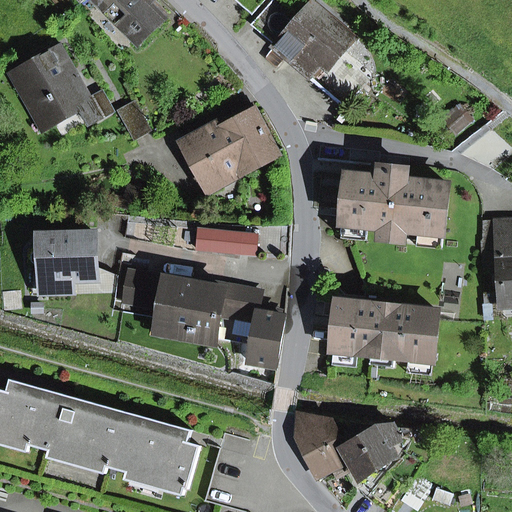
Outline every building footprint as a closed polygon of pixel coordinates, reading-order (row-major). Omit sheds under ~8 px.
[(146,0),(95,0),(141,46),(166,20),(165,19),(146,0)] [(170,14),(156,0),(146,0),(165,19),(170,14)] [(258,9),(247,0),(236,0),(253,14),(258,9)] [(247,0),(258,9),(265,0),(247,0)] [(291,52),(350,103),(370,80),(341,55),(334,49),(352,28),(319,0),(315,0),(298,20),(274,0),(273,0),(255,22),(279,42),(276,45),(275,46),(287,56),(291,52)] [(276,45),(279,42),(255,22),(252,25),(276,45)] [(334,49),(341,55),(359,35),(352,28),(334,49)] [(13,74),(44,129),(81,109),(91,103),(91,102),(60,48),(13,74)] [(345,108),(350,103),(291,52),(287,56),(286,58),(345,108)] [(94,100),(103,116),(113,111),(104,95),(94,100)] [(94,100),(91,102),(91,103),(81,109),(89,124),(103,116),(94,100)] [(136,100),(119,110),(132,133),(149,123),(136,100)] [(215,183),(209,186),(212,192),(222,187),(219,183),(278,151),(254,105),(235,115),(238,119),(233,122),(221,129),(218,124),(208,130),(185,142),(196,162),(202,159),(215,183)] [(460,109),(450,116),(461,131),(471,124),(460,109)] [(218,124),(221,129),(233,122),(238,119),(235,115),(218,124)] [(209,186),(215,183),(202,159),(196,162),(209,186)] [(381,178),(382,168),(370,166),(369,177),(381,178)] [(449,185),(408,181),(409,170),(382,168),(381,178),(369,177),(350,175),(345,224),(370,227),(383,228),(382,238),(405,241),(406,231),(419,232),(444,235),(449,185)] [(130,188),(124,208),(143,214),(149,194),(130,188)] [(501,267),(503,307),(511,306),(511,221),(498,222),(499,246),(486,247),(483,247),(484,268),(501,267)] [(486,247),(499,246),(498,222),(484,223),(486,247)] [(343,239),(368,241),(370,227),(345,224),(343,239)] [(200,230),(198,250),(257,256),(259,236),(200,230)] [(418,247),(443,249),(444,235),(419,232),(418,247)] [(77,280),(98,279),(97,234),(42,236),(42,251),(37,251),(33,255),(33,262),(37,266),(43,266),(43,281),(77,280)] [(155,307),(160,278),(131,272),(125,302),(155,307)] [(196,334),(164,329),(168,307),(162,306),(167,279),(160,278),(155,307),(158,308),(153,336),(194,344),(194,340),(196,334)] [(222,316),(227,290),(205,286),(167,279),(162,306),(168,307),(164,329),(196,334),(194,340),(216,344),(222,316)] [(44,296),(78,295),(77,280),(43,281),(44,296)] [(258,314),(262,293),(205,282),(205,286),(227,290),(222,316),(256,322),(258,314)] [(379,306),(400,308),(400,300),(380,298),(379,306)] [(434,362),(439,312),(400,308),(379,306),(340,301),(334,351),(359,354),(372,355),(371,365),(395,368),(396,358),(409,359),(434,362)] [(258,314),(256,322),(256,326),(253,338),(248,362),(277,368),(287,319),(282,318),(275,317),(258,314)] [(234,334),(253,338),(256,326),(236,322),(234,334)] [(333,366),(358,368),(359,354),(334,351),(333,366)] [(407,374),(432,376),(434,362),(409,359),(407,374)] [(202,447),(190,444),(194,431),(184,428),(180,441),(19,395),(23,383),(13,380),(9,393),(0,389),(0,431),(13,435),(9,447),(29,452),(31,445),(54,452),(55,447),(90,456),(87,468),(107,474),(109,467),(130,473),(132,473),(133,468),(168,478),(165,490),(185,496),(187,489),(190,490),(202,447)] [(180,441),(184,428),(23,383),(19,395),(180,441)] [(343,447),(346,445),(343,441),(332,420),(298,413),(297,437),(317,475),(332,467),(338,478),(346,473),(343,461),(349,458),(343,447)] [(366,433),(365,433),(360,436),(378,469),(397,456),(392,445),(403,441),(395,427),(379,428),(366,433)] [(378,469),(360,436),(365,433),(348,428),(343,441),(346,445),(343,447),(349,458),(355,469),(361,481),(378,469)] [(0,443),(9,447),(13,435),(0,431),(0,443)] [(52,458),(87,468),(90,456),(55,447),(54,452),(52,458)] [(346,473),(355,469),(349,458),(343,461),(346,473)] [(128,480),(165,490),(168,478),(133,468),(132,473),(130,473),(128,480)] [(419,509),(434,486),(418,475),(403,499),(419,509)]
